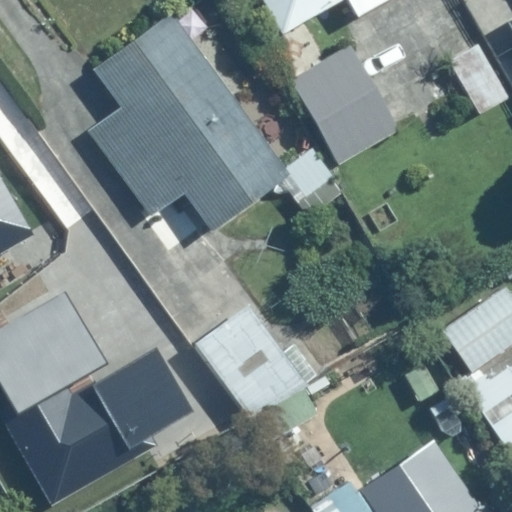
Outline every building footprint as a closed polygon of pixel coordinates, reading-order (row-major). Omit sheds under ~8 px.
[(253,0),(268,29),(322,0),(343,0),(352,18),(386,0),(253,0)] [(279,175),(168,15),(89,69),(117,109),(87,129),(149,218),(184,194),(206,225),(279,175)] [(348,37),(288,72),(339,162),(400,127),(348,37)] [(0,257),(34,236),(0,183),(0,257)] [(511,363),(490,364),(511,345),(511,299),(503,287),(442,332),(470,371),(460,379),(503,450),(511,450),(511,363)] [(256,301),(140,373),(185,452),(322,374),(302,339),(284,350),(256,301)] [(493,511),(489,504),(480,509),(436,439),(356,490),(351,482),(313,506),(316,511),(493,511)] [(17,456),(0,466),(0,477),(19,507),(41,493),(17,456)]
